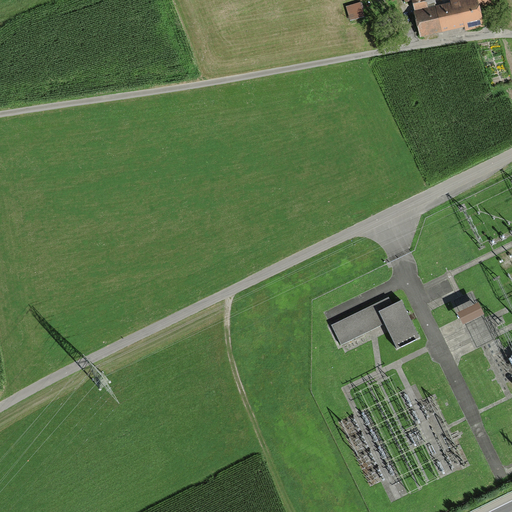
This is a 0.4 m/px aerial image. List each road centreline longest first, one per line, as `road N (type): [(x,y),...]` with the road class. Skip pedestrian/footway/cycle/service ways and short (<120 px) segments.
road 1 (unclassified): [(511,154),(0,407)]
road 2 (residential): [(0,114),(511,34)]
road 3 (track): [(231,290),(229,355),(294,511)]
